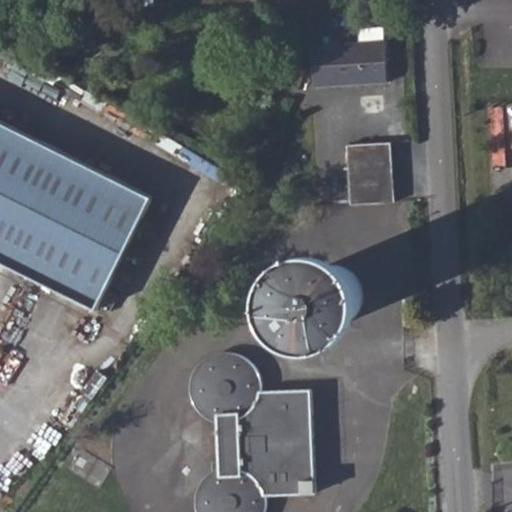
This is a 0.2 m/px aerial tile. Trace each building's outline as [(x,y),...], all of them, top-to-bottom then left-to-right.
[(348,43),(376,41),(395,21),(365,24),(348,43)] [(378,80),(376,41),(348,43),(316,45),(317,84),(378,80)] [(153,214),(0,133),(0,272),(98,322),(153,214)] [(380,149),(346,152),(352,204),(384,201),(380,149)] [(363,291),(367,273),(368,272),(363,255),(352,243),(337,238),(321,240),(307,248),(303,254),(298,266),(298,282),(307,297),(320,306),(336,308),(352,302),(363,291)] [(313,381),(261,381),(255,361),(242,349),(230,341),(212,342),(194,351),(182,364),(178,380),(183,401),(193,416),(209,424),(212,463),(197,473),(188,484),(181,503),(182,511),(266,511),(267,510),(266,499),(320,496),(313,381)] [(393,511),(397,511),(420,511),(420,494),(393,494),(393,511)]
